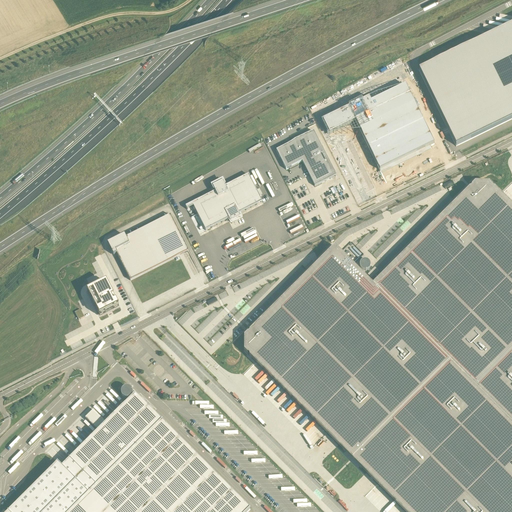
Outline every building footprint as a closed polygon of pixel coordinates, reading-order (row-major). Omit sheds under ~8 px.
[(511,24),(419,70),(456,147),(511,119),(511,24)] [(351,111),(325,124),(331,138),(358,125),(382,174),(437,146),(407,88),(404,89),(378,97),(364,105),(363,104),(350,110),(351,111)] [(302,162),(315,187),(336,176),(314,132),(276,151),(286,170),(302,162)] [(269,177),(266,169),(263,170),(261,166),(254,170),(257,174),(261,172),(262,175),(261,176),(262,179),(266,177),(267,178),(269,177)] [(215,192),(192,204),(194,207),(206,231),(229,219),(231,223),(241,217),(239,214),(262,202),(249,175),(225,187),(223,183),(213,188),(215,192)] [(244,351),(244,352),(248,355),(250,356),(249,357),(345,452),(346,451),(360,466),(359,467),(404,511),(511,511),(511,206),(494,189),(492,187),(493,187),(489,184),(488,184),(488,185),(476,185),(476,184),(475,184),(471,187),(472,187),(470,189),(373,285),(335,247),(249,332),(250,332),(248,334),(244,337),(244,338),(246,338),(246,351),(244,351)] [(125,236),(108,244),(109,247),(114,256),(117,254),(130,281),(187,252),(189,252),(170,216),(126,238),(125,237),(125,236)] [(375,269),(368,276),(372,280),(379,272),(375,269)] [(95,289),(87,293),(93,303),(97,300),(103,312),(112,307),(107,295),(111,293),(106,283),(99,287),(100,289),(96,291),(95,289)] [(248,511),(250,510),(162,422),(163,422),(162,421),(162,422),(135,395),(106,424),(93,410),(85,419),(98,432),(62,468),(58,464),(9,511),(248,511)] [(53,445),(62,457),(77,447),(72,441),(73,440),(71,438),(69,439),(67,436),(53,445)]
